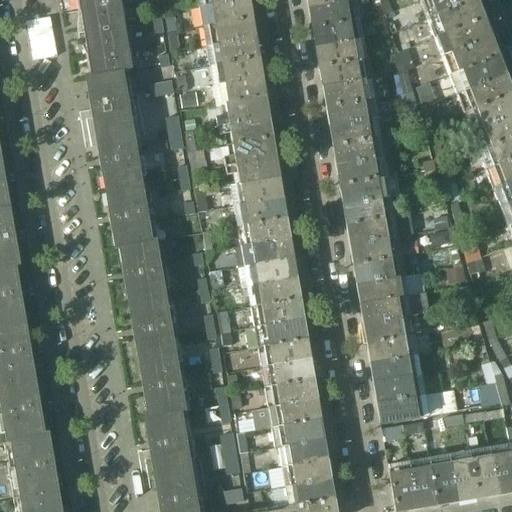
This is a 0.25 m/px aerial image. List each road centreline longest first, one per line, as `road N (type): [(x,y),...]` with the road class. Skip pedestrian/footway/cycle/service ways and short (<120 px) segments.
road 1 (residential): [(102,511),(13,0)]
road 2 (residential): [(279,0),(367,511)]
